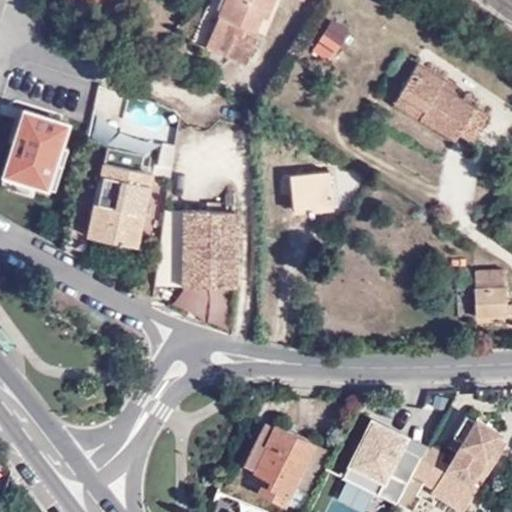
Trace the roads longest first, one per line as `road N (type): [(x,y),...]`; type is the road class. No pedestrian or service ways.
road 1 (tertiary): [(511,363),(162,355)]
road 2 (primary): [(162,355),(135,320),(26,316),(0,299)]
road 3 (primary): [(0,368),(13,414),(52,461),(106,468)]
road 4 (primary): [(106,468),(148,427),(159,402),(162,355)]
